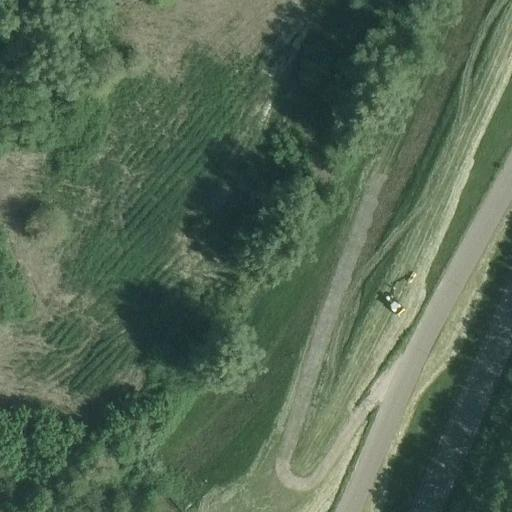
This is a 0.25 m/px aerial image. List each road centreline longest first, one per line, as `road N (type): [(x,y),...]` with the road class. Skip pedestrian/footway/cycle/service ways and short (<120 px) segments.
road 1 (unclassified): [(348,511),(422,335),(511,176)]
road 2 (tertiary): [(426,511),(511,314)]
